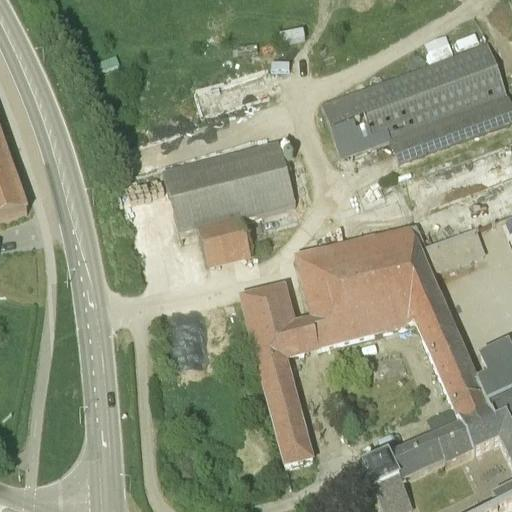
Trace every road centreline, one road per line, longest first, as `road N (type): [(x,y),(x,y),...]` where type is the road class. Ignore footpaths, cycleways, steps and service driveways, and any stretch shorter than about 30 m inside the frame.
road 1 (secondary): [(107,511),(81,250),(41,107),(0,17)]
road 2 (track): [(256,511),(340,486),(345,460),(435,425),(407,345),(302,369),(329,456)]
road 3 (track): [(133,308),(161,511)]
